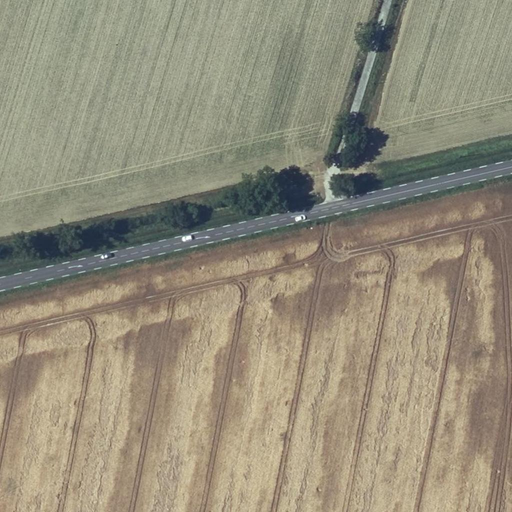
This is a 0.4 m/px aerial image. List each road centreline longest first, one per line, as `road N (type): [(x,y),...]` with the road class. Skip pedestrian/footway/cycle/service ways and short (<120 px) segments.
road 1 (secondary): [(0,284),(511,166)]
road 2 (track): [(334,207),(329,179),(386,0)]
